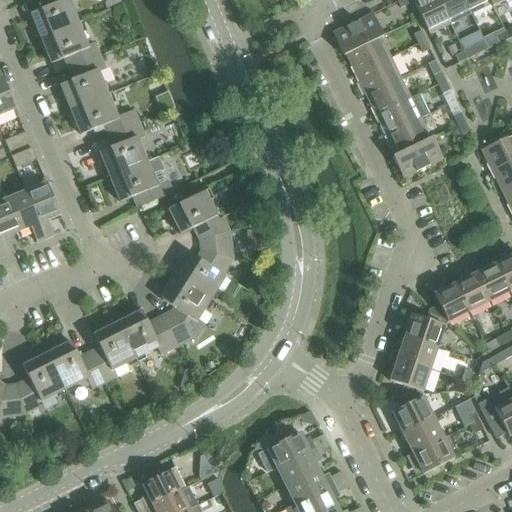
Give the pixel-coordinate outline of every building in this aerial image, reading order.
[(30,16),(40,41),(77,25),(68,3),(75,0),(44,0),(48,9),(30,16)] [(396,0),(398,4),(401,10),(408,7),(404,0),(396,0)] [(429,36),(449,26),(436,0),(415,0),(412,1),(429,36)] [(462,0),(436,0),(449,26),(470,16),(462,0)] [(488,0),(462,0),(470,16),(490,6),(491,6),(488,0)] [(488,0),(491,6),(490,6),(491,9),(509,0),(488,0)] [(383,39),(372,16),(332,35),(343,58),(346,57),(346,55),(380,39),(380,40),(383,39)] [(67,59),(71,69),(99,57),(94,45),(86,48),(77,25),(40,41),(50,66),(67,59)] [(413,37),(417,46),(424,43),(420,33),(413,37)] [(499,45),(508,41),(505,34),(496,38),(499,45)] [(346,57),(356,76),(390,60),(380,40),(380,39),(346,55),(346,57)] [(483,42),(462,52),(463,53),(463,54),(466,61),(488,51),(483,42)] [(428,51),(424,43),(417,46),(421,55),(428,51)] [(454,46),(447,49),(451,58),(458,55),(454,46)] [(458,65),(466,61),(463,54),(454,58),(458,65)] [(60,87),(70,112),(107,97),(98,75),(105,71),(99,57),(71,69),(76,81),(60,87)] [(356,76),(366,97),(400,80),(390,60),(356,76)] [(433,78),(438,87),(445,84),(441,74),(433,78)] [(0,117),(12,112),(13,116),(16,115),(1,79),(0,79),(0,117)] [(366,97),(376,117),(410,101),(410,100),(400,80),(366,97)] [(449,92),(445,84),(438,87),(442,96),(449,92)] [(376,117),(385,137),(419,120),(419,121),(428,116),(418,96),(410,100),(410,101),(376,117)] [(106,127),(110,137),(138,125),(133,113),(116,119),(107,97),(70,112),(81,137),(106,127)] [(453,119),(457,127),(464,124),(460,115),(453,119)] [(430,142),(429,140),(419,121),(419,120),(385,137),(395,157),(395,158),(430,142)] [(469,133),(464,124),(457,127),(462,137),(469,133)] [(99,154),(109,179),(145,163),(136,142),(143,139),(138,125),(110,137),(114,148),(99,154)] [(457,127),(449,132),(452,139),(455,140),(462,137),(457,127)] [(218,133),(206,138),(211,150),(223,145),(218,133)] [(9,154),(29,145),(25,134),(4,142),(9,154)] [(511,136),(481,152),(491,173),(511,162),(511,136)] [(432,139),(429,140),(430,142),(395,158),(395,157),(392,158),(403,181),(443,161),(432,139)] [(16,170),(36,161),(31,150),(11,159),(16,170)] [(149,161),(145,163),(109,179),(120,204),(137,197),(142,208),(173,194),(167,181),(164,182),(160,173),(162,171),(156,158),(149,162),(149,161)] [(511,187),(511,162),(491,173),(501,193),(511,187)] [(43,186),(26,193),(46,241),(53,238),(46,222),(60,216),(45,181),(41,182),(43,186)] [(511,213),(511,212),(511,187),(501,193),(511,213)] [(7,196),(4,198),(19,233),(31,229),(37,244),(46,241),(26,193),(9,200),(7,196)] [(198,227),(204,241),(228,234),(228,233),(221,220),(218,222),(204,194),(168,212),(181,236),(198,227)] [(3,203),(0,203),(0,243),(6,258),(13,255),(7,239),(19,233),(4,198),(2,199),(3,203)] [(232,262),(228,234),(204,241),(204,242),(204,254),(211,258),(206,266),(190,257),(177,280),(210,301),(224,277),(223,276),(232,262)] [(511,256),(495,265),(509,293),(511,291),(511,256)] [(495,265),(474,276),(488,303),(509,293),(495,265)] [(474,276),(454,286),(468,313),(488,303),(474,276)] [(175,316),(164,321),(177,348),(195,339),(203,325),(197,321),(210,301),(177,280),(162,303),(177,312),(175,316)] [(429,311),(428,312),(445,326),(447,324),(468,313),(454,286),(433,296),(438,306),(429,311)] [(411,317),(403,341),(436,352),(444,328),(445,326),(428,312),(425,322),(411,317)] [(142,313),(118,325),(135,359),(157,349),(160,357),(177,348),(164,321),(149,329),(142,313)] [(101,354),(92,358),(105,385),(117,379),(113,371),(135,359),(118,325),(93,337),(101,354)] [(511,332),(494,341),(498,349),(511,341),(511,332)] [(403,341),(396,362),(429,373),(436,352),(403,341)] [(489,354),(498,349),(494,341),(485,347),(489,354)] [(70,344),(47,355),(65,391),(74,386),(85,390),(90,387),(92,391),(105,385),(92,358),(80,364),(70,344)] [(511,348),(500,355),(492,359),(496,366),(504,362),(511,357),(511,348)] [(31,385),(18,391),(26,416),(40,409),(37,405),(65,391),(47,355),(22,368),(31,385)] [(482,373),(496,366),(492,359),(482,365),(480,372),(482,373)] [(403,387),(400,397),(422,395),(422,393),(429,373),(396,362),(389,383),(403,387)] [(468,384),(471,374),(464,372),(460,381),(468,384)] [(0,382),(2,379),(0,377),(0,418),(25,416),(26,416),(18,391),(5,393),(1,400),(0,399),(0,382)] [(511,395),(508,389),(478,406),(483,417),(495,440),(506,435),(508,438),(511,436),(511,395)] [(391,414),(402,435),(433,419),(423,399),(422,395),(400,397),(405,407),(391,414)] [(466,416),(470,425),(478,421),(474,413),(466,416)] [(402,435),(411,454),(442,439),(433,419),(402,435)] [(483,432),(478,421),(470,425),(476,435),(483,432)] [(276,470),(315,450),(316,450),(312,442),(311,443),(303,443),(299,434),(266,451),(276,470)] [(442,439),(411,454),(412,456),(407,458),(413,469),(418,467),(422,476),(453,461),(450,454),(451,454),(454,447),(449,436),(442,439)] [(53,437),(38,445),(44,456),(59,449),(53,437)] [(312,442),(316,450),(326,444),(323,437),(312,442)] [(330,452),(326,444),(316,450),(315,450),(319,458),(320,458),(330,452)] [(276,470),(285,488),(318,472),(314,465),(318,463),(321,459),(320,458),(319,458),(315,450),(276,470)] [(204,456),(209,465),(216,462),(211,453),(204,456)] [(199,457),(198,479),(199,482),(212,475),(202,456),(199,457)] [(134,504),(137,511),(185,489),(175,469),(142,486),(147,498),(134,504)] [(322,480),(318,472),(285,488),(295,507),(334,487),(330,479),(330,478),(325,478),(322,480)] [(334,487),(345,481),(341,474),(330,479),(334,487)] [(131,478),(122,483),(128,493),(137,489),(131,478)] [(218,480),(215,482),(207,486),(213,499),(222,495),(224,494),(221,486),(218,480)] [(334,487),(338,494),(349,489),(345,481),(334,487)] [(334,487),(295,507),(284,511),(328,511),(336,508),(332,501),(336,499),(339,495),(338,494),(334,487)] [(187,511),(197,508),(187,489),(186,490),(185,489),(137,511),(187,511)] [(113,511),(109,503),(90,511),(113,511)]
